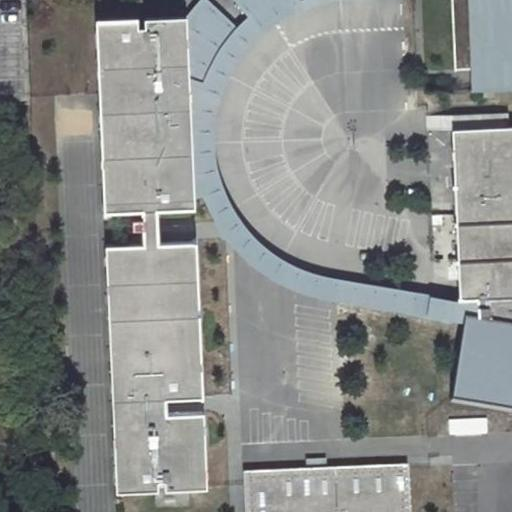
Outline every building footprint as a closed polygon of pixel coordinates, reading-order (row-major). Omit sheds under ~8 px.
[(0,0),(0,98),(29,97),(25,0),(0,0)] [(237,64),(248,48),(263,34),(278,22),(295,13),(313,6),(331,1),(357,0),(303,0),(299,1),(298,0),(259,0),(245,11),(248,17),(235,28),(207,0),(199,0),(185,18),(190,125),(198,125),(199,145),(191,145),(193,201),(202,197),(208,213),(215,222),(222,232),(243,258),(266,278),(291,291),(312,297),(332,301),(335,302),(375,309),(463,323),(466,303),(459,302),(333,279),(316,275),(297,268),(281,260),(266,249),(252,236),(241,221),(230,206),(223,189),(218,171),(215,153),(214,134),(216,115),(221,97),(228,80),(237,64)] [(259,0),(237,0),(245,11),(259,0)] [(511,0),(451,0),(454,70),(470,69),(471,77),(471,90),(511,88),(511,0)] [(137,20),(96,21),(99,94),(104,213),(141,212),(141,218),(131,219),(132,230),(142,229),(142,244),(105,246),(116,492),(155,491),(157,491),(157,481),(164,481),(164,490),(189,489),(206,488),(206,484),(202,412),(166,414),(165,399),(202,398),(202,395),(195,242),(158,243),(157,224),(156,211),(194,210),(193,201),(191,145),(199,145),(198,125),(190,125),(185,18),(145,19),(145,29),(138,29),(137,20)] [(454,116),(428,117),(428,132),(451,131),(509,128),(508,113),(454,116)] [(451,394),(449,402),(511,412),(511,128),(509,128),(451,131),(459,302),(478,301),(479,326),(463,323),(462,330),(451,394)] [(480,418),(455,419),(456,435),(481,433),(480,418)] [(410,511),(409,468),(245,475),(245,483),(245,489),(246,510),(246,511),(410,511)]
